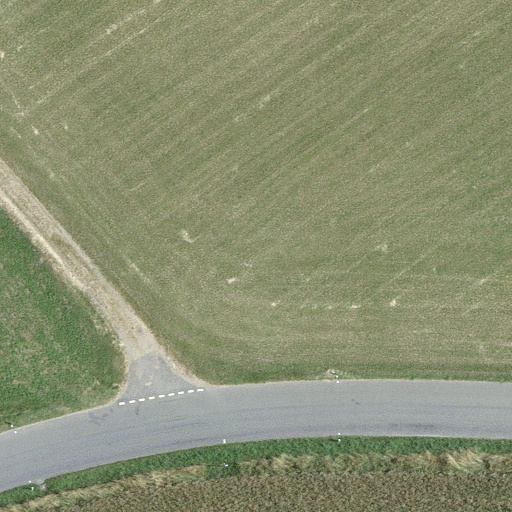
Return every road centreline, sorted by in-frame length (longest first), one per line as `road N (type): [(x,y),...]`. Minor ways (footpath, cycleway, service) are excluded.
road 1 (tertiary): [(0,464),(165,415),(511,415)]
road 2 (track): [(0,172),(118,304),(165,415)]
